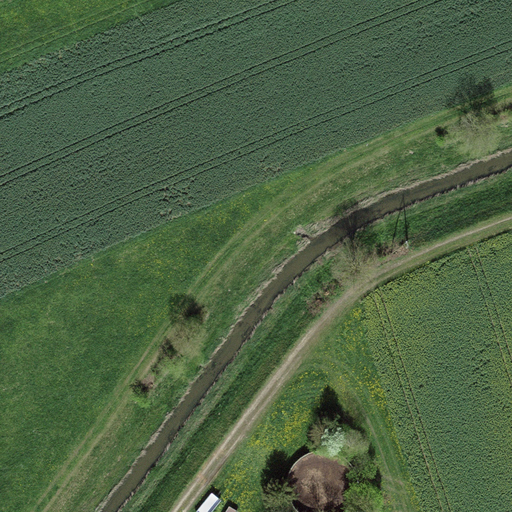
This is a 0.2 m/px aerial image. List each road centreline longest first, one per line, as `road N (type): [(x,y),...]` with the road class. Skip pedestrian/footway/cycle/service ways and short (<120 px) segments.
road 1 (track): [(37,511),(235,242),(328,164),(511,96)]
road 2 (track): [(178,511),(328,318),(412,258),(511,221)]
